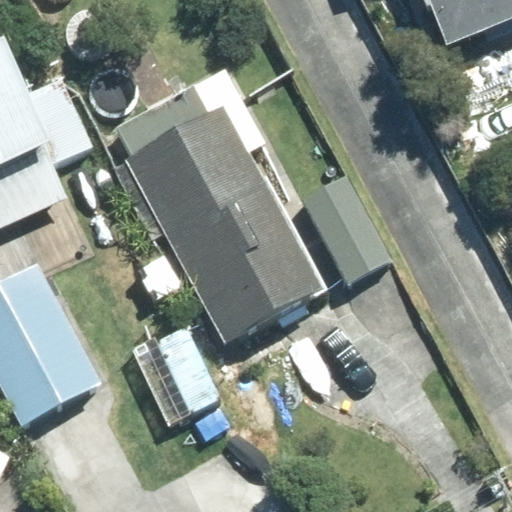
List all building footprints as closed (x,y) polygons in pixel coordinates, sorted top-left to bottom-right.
[(511,0),(373,0),(376,5),(386,0),(428,0),(463,83),(511,62),(511,0)] [(62,181),(98,165),(71,99),(35,115),(12,63),(0,68),(0,252),(78,218),(62,181)] [(125,148),(141,175),(134,179),(236,367),(334,315),(323,295),(327,292),(275,195),(271,196),(235,129),(219,138),(202,106),(125,148)] [(312,218),(359,305),(400,282),(353,195),(312,218)] [(0,279),(0,391),(17,424),(96,382),(33,262),(0,279)]
